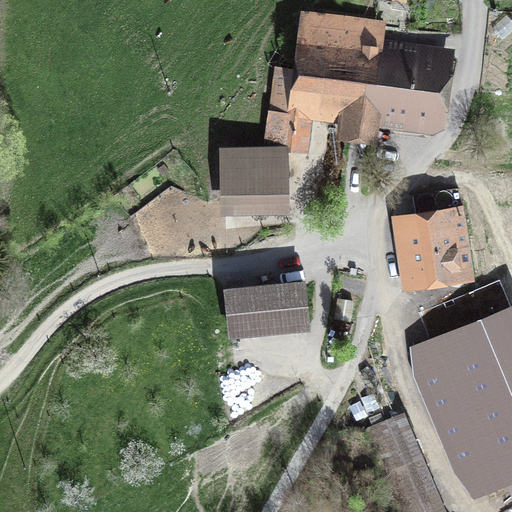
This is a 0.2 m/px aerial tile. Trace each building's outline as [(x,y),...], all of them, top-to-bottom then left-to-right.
[(284,150),(299,151),(304,116),(295,115),(296,102),(336,107),(335,120),(341,121),(339,134),(370,138),(373,112),(434,120),(443,51),(403,46),(402,56),(379,53),(383,25),(307,15),(299,74),(278,71),(267,150),(284,150)] [(224,151),(225,204),(285,203),(284,150),(267,150),(224,151)] [(404,225),(412,278),(471,269),(459,188),(413,195),(417,217),(445,212),(445,218),(404,225)] [(304,285),(227,292),(231,332),(308,325),(304,285)] [(511,313),(510,308),(434,339),(459,401),(449,405),(475,468),(511,453),(511,313)] [(382,451),(406,511),(443,511),(405,417),(362,434),(371,455),(382,451)]
